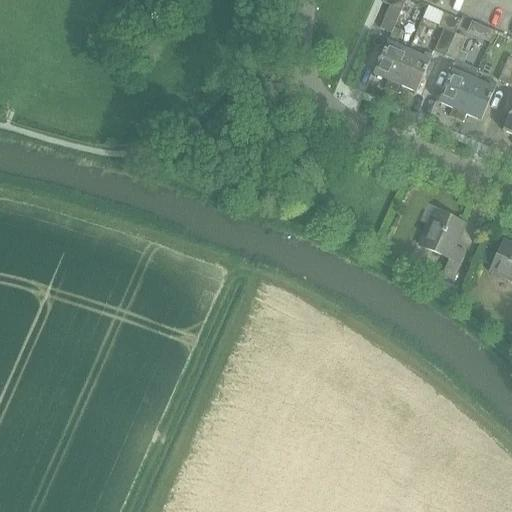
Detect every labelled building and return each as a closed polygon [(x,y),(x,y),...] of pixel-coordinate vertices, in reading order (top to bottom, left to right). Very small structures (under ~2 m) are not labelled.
[(391,35),(405,0),(383,0),(382,4),(390,7),(380,30),(391,35)] [(444,14),(438,28),(444,30),(434,53),(445,58),(455,35),(461,22),(444,14)] [(448,118),(455,121),(473,81),(477,72),(456,63),(466,40),(455,35),(445,58),(455,63),(437,103),(452,110),(448,118)] [(384,89),(390,92),(408,51),(394,45),(396,41),(389,38),(373,75),(388,81),(384,89)] [(416,94),(424,76),(432,57),(425,54),(423,58),(408,51),(390,92),(398,96),(402,88),(416,94)] [(511,88),(511,109),(510,113),(502,132),(511,135),(511,60),(508,59),(498,82),(511,88)] [(481,122),(489,104),(497,85),(489,82),(486,87),(473,81),(455,121),(463,124),(466,116),(481,122)] [(449,261),(456,244),(464,225),(435,213),(419,248),(449,261)] [(511,283),(511,246),(503,243),(496,259),(496,260),(495,261),(492,268),(490,273),(511,283)] [(484,253),(480,263),(492,268),(495,261),(496,260),(496,259),(484,253)] [(453,282),(456,274),(445,270),(442,278),(453,282)]
